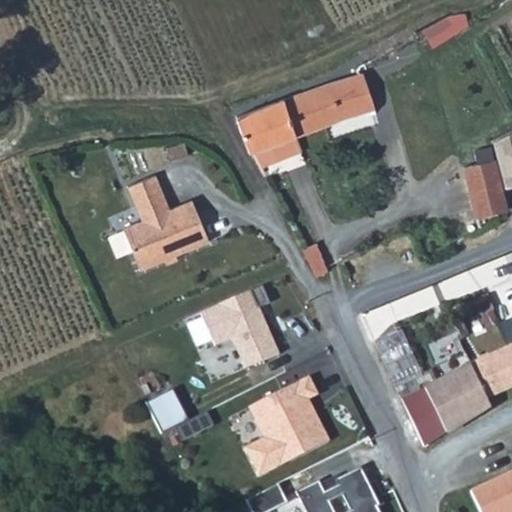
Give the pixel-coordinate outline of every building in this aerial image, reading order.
[(460,35),(472,25),(470,16),(455,19),(456,26),(458,33),(460,35)] [(290,101),(304,138),(379,111),(369,75),(363,77),(290,101)] [(286,162),(309,153),(304,138),(290,101),(240,119),(254,156),(261,153),(269,170),(281,165),(275,149),(280,147),(286,162)] [(511,134),(495,142),(498,159),(506,191),(511,189),(511,134)] [(275,149),(281,165),(286,162),(280,147),(275,149)] [(498,159),(463,168),(477,224),(498,218),(511,213),(511,212),(506,191),(498,159)] [(125,230),(142,271),(210,242),(192,201),(169,211),(155,177),(129,188),(144,222),(125,230)] [(323,270),(317,256),(304,262),(310,276),(323,270)] [(281,353),(254,291),(202,312),(218,346),(232,341),(248,369),(281,353)] [(511,389),(511,349),(470,367),(471,370),(405,402),(427,447),(504,403),(500,394),(511,389)] [(250,409),(266,439),(248,450),(262,481),(334,444),(313,399),(321,396),(312,377),(250,409)] [(163,433),(190,420),(175,390),(148,403),(163,433)] [(382,511),(363,471),(341,481),(344,486),(326,494),(321,482),(301,492),(310,511),(382,511)] [(511,511),(511,474),(473,494),(482,511),(511,511)] [(255,511),(268,511),(287,506),(281,488),(251,498),(255,511)]
